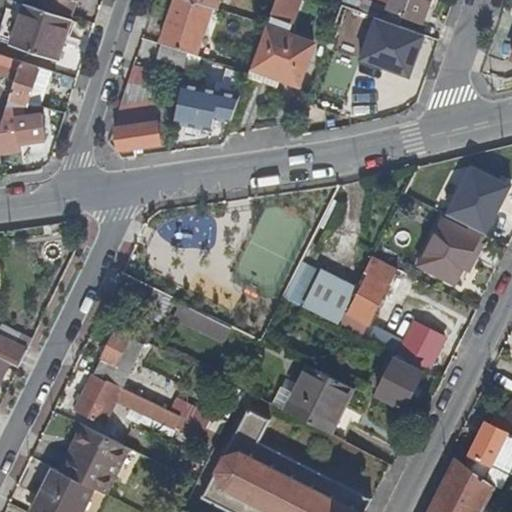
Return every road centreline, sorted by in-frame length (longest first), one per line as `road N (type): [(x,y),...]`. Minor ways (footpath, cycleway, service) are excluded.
road 1 (tertiary): [(115,191),(456,128)]
road 2 (residential): [(0,464),(114,233),(115,191)]
road 3 (residential): [(397,511),(511,282)]
road 4 (residential): [(80,196),(80,144),(128,0)]
road 5 (residential): [(456,128),(448,94),(481,0)]
